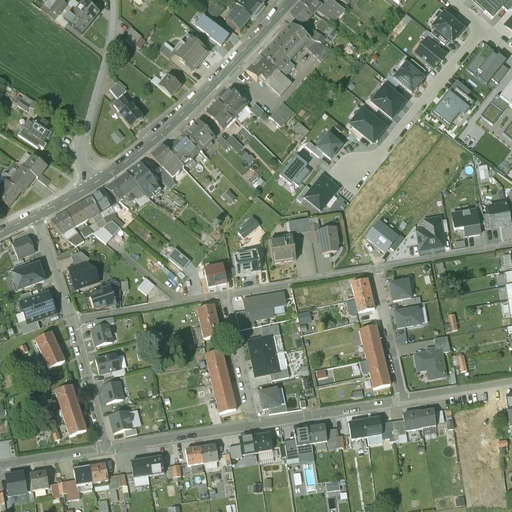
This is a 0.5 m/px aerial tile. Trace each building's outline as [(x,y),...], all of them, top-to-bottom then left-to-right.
[(50,11),(59,1),(57,0),(49,0),(40,11),(47,16),(50,11)] [(237,0),(233,6),(236,9),(250,20),(251,21),(254,17),(256,18),(264,8),(253,0),(237,0)] [(253,0),(264,8),(270,0),(253,0)] [(320,6),(313,0),(303,0),(299,6),(311,17),(320,7),(320,6)] [(325,0),(320,6),(320,7),(325,12),(327,10),(326,9),(332,3),(327,0),(325,0)] [(339,0),(352,9),(358,0),(339,0)] [(362,0),(375,9),(381,0),(380,0),(362,0)] [(477,0),(474,3),(492,19),(502,9),(509,0),(477,0)] [(511,0),(509,0),(502,9),(507,13),(509,10),(511,7),(511,0)] [(66,7),(59,1),(50,11),(58,18),(63,12),(66,7)] [(66,7),(74,13),(78,10),(76,8),(78,6),(72,1),(66,7)] [(88,7),(83,3),(82,5),(80,3),(78,6),(76,8),(78,10),(74,13),(90,26),(98,15),(92,10),(93,8),(90,5),(88,7)] [(224,9),(215,3),(206,14),(207,15),(215,21),(224,9)] [(339,9),(332,3),(326,9),(327,10),(333,15),(335,13),(337,11),(339,9)] [(311,17),(299,6),(289,16),(301,27),(311,17)] [(250,20),(236,9),(226,21),(228,23),(235,30),(239,33),(250,20)] [(50,11),(47,16),(54,22),(58,18),(50,11)] [(68,16),(63,12),(58,18),(54,22),(64,30),(67,25),(63,22),(68,16)] [(90,26),(74,13),(70,18),(68,16),(63,22),(81,36),(90,26)] [(215,21),(207,15),(203,20),(215,29),(219,25),(215,21)] [(463,31),(443,15),(432,29),(451,45),(463,31)] [(228,39),(215,29),(203,20),(202,19),(195,29),(220,48),(228,39)] [(328,27),(321,22),(316,29),(323,34),(328,27)] [(226,26),(233,32),(235,30),(228,23),(226,26)] [(291,27),(261,58),(276,72),(278,74),(289,63),(304,47),(310,41),(291,27)] [(336,33),(328,27),(323,34),(326,36),(324,40),(329,44),(336,33)] [(141,38),(131,30),(127,35),(128,37),(125,41),(133,48),(141,38)] [(321,37),(311,30),(305,37),(313,43),(316,43),(320,45),(324,40),(320,38),(321,37)] [(426,33),(421,38),(426,42),(435,50),(439,44),(426,33)] [(183,47),(179,43),(178,44),(179,45),(172,54),(171,55),(173,57),(186,67),(186,66),(193,72),(208,54),(191,40),(184,49),(182,47),(183,47)] [(314,44),(310,41),(304,47),(307,51),(314,44)] [(414,56),(432,71),(445,56),(435,50),(426,42),(414,56)] [(307,51),(320,64),(330,53),(318,45),(314,44),(307,51)] [(486,87),(491,81),(503,67),(506,63),(498,56),(496,58),(492,56),(494,53),(485,46),(465,71),(474,78),(478,73),(482,76),(478,81),(486,87)] [(172,54),(163,47),(158,53),(169,62),(173,57),(171,55),(172,54)] [(276,72),(261,58),(250,70),(260,79),(265,84),(276,72)] [(411,62),(407,68),(420,78),(425,73),(411,62)] [(289,63),(278,74),(283,79),(294,68),(289,63)] [(407,68),(403,64),(398,70),(400,72),(393,80),(411,95),(415,89),(416,90),(420,86),(419,86),(423,80),(420,78),(407,68)] [(509,71),(503,67),(491,81),(497,86),(509,71)] [(260,79),(250,70),(246,73),(256,83),(260,79)] [(278,74),(276,72),(265,84),(280,98),(291,86),(283,79),(278,74)] [(180,88),(167,77),(156,88),(169,98),(180,88)] [(456,82),(437,106),(438,107),(450,93),(462,103),(466,98),(470,94),(456,82)] [(480,118),(492,127),(508,107),(511,109),(511,122),(502,135),(511,142),(511,82),(499,100),(496,97),(480,118)] [(126,93),(116,85),(109,92),(117,101),(126,93)] [(404,105),(385,89),(372,104),(391,120),(404,105)] [(246,107),(230,91),(218,103),(234,119),(246,107)] [(437,106),(430,115),(448,129),(459,115),(463,118),(474,104),(466,98),(462,103),(450,93),(438,107),(437,106)] [(129,108),(122,100),(113,107),(120,115),(118,117),(130,130),(142,120),(131,106),(129,108)] [(30,107),(21,102),(17,107),(26,113),(30,107)] [(234,119),(218,103),(206,115),(222,131),(234,119)] [(283,105),(270,119),(280,128),(293,114),(283,105)] [(263,113),(255,106),(249,112),(257,120),(263,113)] [(362,112),(373,120),(376,116),(365,107),(362,112)] [(373,120),(362,112),(354,121),(357,123),(352,129),(363,138),(372,146),(385,130),(373,120)] [(38,119),(28,133),(43,143),(46,139),(48,140),(52,135),(50,133),(53,129),(49,127),(51,125),(43,119),(41,121),(38,119)] [(214,139),(198,123),(184,137),(186,138),(199,152),(200,153),(214,139)] [(302,125),(297,131),(304,138),(310,132),(302,125)] [(359,143),(363,138),(352,129),(348,134),(359,143)] [(118,132),(112,136),(117,143),(123,139),(118,132)] [(341,148),(327,137),(316,150),(322,156),(330,162),(341,148)] [(199,152),(186,138),(178,144),(177,143),(172,147),(174,149),(168,154),(182,169),(199,152)] [(232,138),(227,144),(230,147),(236,154),(237,154),(243,148),(232,138)] [(227,144),(222,139),(217,143),(221,148),(225,152),(230,147),(227,144)] [(322,156),(316,150),(308,144),(305,149),(318,160),(322,156)] [(168,154),(161,147),(151,158),(161,169),(162,169),(172,179),(183,170),(168,154)] [(225,152),(221,148),(217,153),(227,163),(236,154),(230,147),(225,152)] [(243,148),(237,154),(246,164),(252,158),(243,148)] [(46,169),(32,158),(23,170),(35,179),(37,181),(41,176),(46,169)] [(306,167),(295,159),(279,179),(290,188),(293,184),(304,170),(306,167)] [(159,190),(140,166),(127,176),(136,188),(141,195),(143,197),(148,201),(159,190)] [(482,181),(490,179),(488,166),(479,167),(482,181)] [(23,170),(21,169),(18,173),(16,172),(11,179),(12,180),(8,185),(20,194),(22,196),(35,179),(23,170)] [(172,179),(170,181),(175,186),(188,175),(183,170),(172,179)] [(310,174),(304,170),(293,184),(298,189),(310,174)] [(164,175),(159,180),(163,185),(170,191),(175,186),(170,181),(164,175)] [(49,182),(41,176),(37,181),(46,187),(49,182)] [(127,176),(105,191),(118,202),(131,192),(136,188),(127,176)] [(337,191),(322,178),(310,192),(304,200),(320,212),(325,207),(332,197),(337,191)] [(8,185),(6,183),(0,190),(0,201),(9,208),(20,194),(8,185)] [(136,188),(132,192),(133,194),(132,195),(136,200),(137,201),(143,197),(141,195),(136,188)] [(300,204),(304,200),(310,192),(306,189),(296,201),(300,204)] [(184,203),(170,192),(166,197),(180,208),(184,203)] [(102,193),(91,200),(99,215),(111,209),(108,204),(102,193)] [(143,197),(137,201),(136,200),(134,201),(140,209),(149,201),(148,201),(143,197)] [(332,197),(325,207),(329,210),(337,201),(332,197)] [(91,200),(76,209),(85,223),(99,215),(91,200)] [(509,226),(505,207),(487,211),(488,216),(490,229),(491,229),(497,228),(497,230),(503,229),(502,227),(509,226)] [(475,213),(478,227),(484,226),(482,217),(481,208),(475,209),(475,213)] [(85,223),(76,209),(65,215),(74,230),(85,223)] [(475,213),(451,217),(454,232),(463,231),(464,239),(479,237),(478,227),(475,213)] [(74,230),(65,215),(50,223),(55,231),(61,237),(74,230)] [(488,216),(482,217),(484,226),(485,231),(491,230),(491,229),(490,229),(488,216)] [(109,218),(103,221),(106,227),(112,224),(110,220),(109,218)] [(252,219),(247,223),(249,226),(238,234),(243,241),(259,227),(252,219)] [(316,220),(308,221),(310,233),(311,244),(318,243),(317,234),(319,233),(316,220)] [(429,231),(416,233),(419,252),(444,248),(439,220),(428,222),(429,231)] [(106,227),(103,221),(97,225),(100,231),(102,230),(104,229),(106,227)] [(308,221),(288,224),(290,236),(310,233),(308,221)] [(120,231),(112,224),(106,227),(104,229),(105,231),(109,234),(113,238),(120,231)] [(396,240),(378,225),(366,240),(384,254),(396,240)] [(88,228),(80,233),(84,240),(86,239),(89,237),(92,235),(88,228)] [(319,233),(317,234),(318,243),(319,247),(320,247),(322,256),(336,253),(335,247),(337,247),(334,231),(319,233)] [(109,234),(101,242),(105,246),(113,238),(109,234)] [(79,236),(68,242),(75,248),(84,243),(79,236)] [(28,239),(12,245),(18,260),(34,253),(28,239)] [(283,243),(270,245),(269,242),(268,242),(272,266),(295,262),(291,239),(282,240),(283,243)] [(89,261),(80,254),(70,257),(73,263),(75,262),(77,268),(85,265),(85,266),(89,261)] [(254,257),(235,260),(238,276),(257,273),(254,257)] [(29,262),(13,269),(15,275),(32,269),(29,262)] [(15,275),(12,276),(16,286),(17,285),(19,291),(44,282),(38,265),(33,267),(33,268),(32,269),(15,275)] [(85,266),(85,265),(77,268),(69,271),(75,290),(98,282),(94,273),(85,266)] [(439,277),(440,285),(446,284),(444,276),(445,276),(442,265),(436,267),(439,277)] [(204,272),(208,290),(226,285),(222,268),(204,272)] [(146,280),(137,290),(146,297),(154,287),(146,280)] [(114,281),(106,284),(107,290),(109,289),(113,301),(120,298),(119,285),(114,281)] [(367,281),(343,287),(346,301),(354,299),(354,300),(370,296),(367,281)] [(390,286),(393,303),(401,302),(410,300),(407,283),(390,286)] [(107,290),(101,292),(101,294),(90,298),(94,311),(106,307),(106,309),(115,306),(113,301),(109,289),(107,290)] [(19,297),(21,303),(32,299),(30,293),(19,297)] [(21,303),(20,304),(27,325),(56,315),(52,304),(51,304),(48,294),(32,299),(21,303)] [(271,309),(285,307),(283,295),(243,302),(245,313),(246,323),(253,322),(273,319),(271,309)] [(370,296),(354,300),(354,301),(348,303),(351,317),(374,311),(370,296)] [(410,300),(401,302),(402,308),(406,307),(420,305),(419,299),(410,300)] [(420,305),(406,307),(407,313),(417,311),(425,310),(424,304),(420,305)] [(213,307),(196,311),(200,326),(217,322),(213,307)] [(407,313),(395,315),(397,330),(419,326),(417,311),(407,313)] [(246,323),(245,313),(235,315),(239,332),(250,330),(254,329),(253,322),(246,323)] [(453,316),(442,319),(444,327),(450,325),(455,324),(453,316)] [(112,319),(95,322),(96,329),(108,327),(114,325),(112,319)] [(217,322),(200,326),(204,341),(220,337),(217,322)] [(455,324),(450,325),(444,327),(445,335),(446,338),(457,336),(456,332),(457,332),(455,324)] [(112,344),(108,327),(96,329),(91,331),(96,349),(112,344)] [(247,343),(251,361),(283,354),(277,327),(260,331),(262,340),(247,343)] [(375,328),(359,332),(362,348),(379,343),(375,328)] [(51,334),(35,342),(42,356),(58,349),(51,334)] [(379,343),(362,348),(366,362),(383,358),(379,343)] [(24,347),(19,349),(22,356),(28,353),(24,347)] [(58,349),(42,356),(48,371),(64,364),(58,349)] [(427,354),(414,357),(417,373),(431,371),(432,381),(445,379),(440,352),(434,353),(427,354)] [(221,353),(204,357),(208,372),(225,368),(221,353)] [(251,361),(255,378),(269,375),(279,373),(279,372),(287,371),(283,354),(251,361)] [(116,356),(95,361),(98,377),(112,373),(120,371),(116,356)] [(383,358),(366,362),(369,376),(386,372),(383,358)] [(225,368),(208,372),(212,387),(228,383),(225,368)] [(35,369),(29,372),(32,378),(38,376),(35,369)] [(120,371),(112,373),(114,379),(125,376),(123,370),(120,371)] [(279,373),(269,375),(271,383),(288,379),(287,371),(279,372),(279,373)] [(386,372),(369,376),(373,391),(390,387),(386,372)] [(102,382),(104,388),(115,385),(114,379),(102,382)] [(309,379),(303,380),(305,392),(311,391),(309,379)] [(228,383),(212,387),(215,401),(232,397),(228,383)] [(118,384),(115,385),(104,388),(102,388),(106,406),(123,402),(118,384)] [(71,388),(55,393),(60,409),(76,403),(71,388)] [(275,391),(259,395),(262,412),(268,411),(279,408),(275,391)] [(232,397),(215,401),(219,416),(235,412),(232,397)] [(76,403),(60,409),(64,423),(81,418),(76,403)] [(279,408),(268,411),(269,417),(287,414),(285,407),(279,408)] [(432,412),(417,414),(420,431),(435,428),(432,412)] [(109,418),(113,436),(124,433),(131,431),(127,413),(109,418)] [(417,414),(403,417),(403,423),(405,433),(420,431),(417,414)] [(51,416),(46,418),(46,419),(42,420),(45,426),(54,423),(51,416)] [(81,418),(64,423),(69,439),(86,433),(81,418)] [(378,421),(363,423),(366,439),(381,437),(378,421)] [(363,423),(348,425),(351,442),(366,439),(363,423)] [(391,424),(392,432),(396,432),(397,438),(406,436),(405,433),(403,423),(391,424)] [(326,444),(323,427),(308,430),(311,446),(326,444)] [(131,431),(124,433),(125,439),(137,435),(135,430),(131,431)] [(308,430),(293,432),(296,448),(311,446),(308,430)] [(269,436),(254,438),(256,455),(258,454),(260,462),(272,459),(269,436)] [(254,438),(239,441),(241,457),(256,455),(254,438)] [(498,443),(490,445),(491,450),(492,456),(500,455),(499,449),(498,443)] [(215,447),(200,450),(202,466),(217,463),(215,447)] [(200,450),(185,452),(187,468),(202,466),(200,450)] [(161,459),(146,462),(148,478),(163,476),(161,459)] [(146,462),(131,464),(133,480),(148,478),(146,462)] [(105,466),(89,469),(92,485),(108,483),(105,466)] [(89,469),(73,471),(75,482),(76,488),(92,485),(89,469)] [(46,474),(30,476),(33,493),(48,490),(46,474)] [(25,494),(23,477),(23,475),(6,478),(9,498),(26,496),(25,494)] [(25,494),(33,493),(30,476),(23,477),(25,494)] [(328,493),(341,491),(340,481),(326,483),(328,493)] [(76,488),(75,482),(64,484),(67,502),(78,500),(76,488)] [(60,498),(58,486),(51,487),(53,500),(60,498)] [(109,511),(107,501),(98,502),(99,511),(109,511)]
